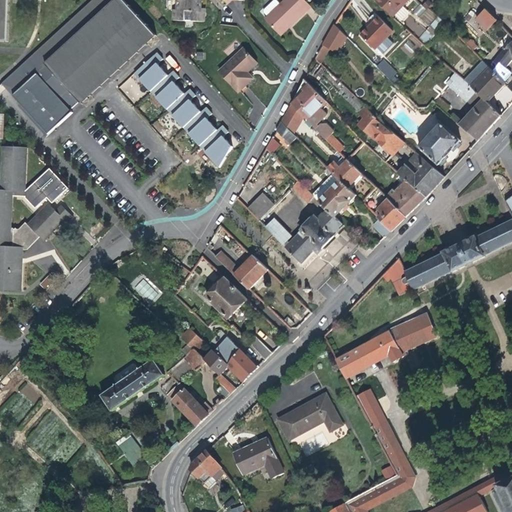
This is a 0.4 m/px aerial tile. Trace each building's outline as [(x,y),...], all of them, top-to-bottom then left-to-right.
[(0,0),(0,42),(9,42),(10,0),(0,0)] [(81,103),(156,34),(124,0),(93,0),(3,84),(49,134),(74,112),(71,110),(80,102),(81,103)] [(205,22),(206,8),(202,8),(202,2),(202,0),(178,0),(178,9),(173,9),(174,20),(205,22)] [(291,26),(312,6),(306,0),(285,0),(266,19),(279,33),(289,24),(291,26)] [(394,17),(409,1),(410,0),(376,0),(388,11),(394,17)] [(429,8),(433,4),(429,0),(423,6),(427,10),(429,8)] [(487,30),(497,20),(487,10),(477,20),(487,30)] [(376,50),(395,31),(381,17),(370,27),(362,36),(376,50)] [(426,46),(446,24),(439,18),(419,40),(426,46)] [(289,28),(291,26),(289,24),(279,33),(281,36),(289,28)] [(413,52),(416,44),(406,40),(403,49),(413,52)] [(511,43),(506,50),(491,67),(507,83),(506,84),(511,90),(511,43)] [(321,64),(331,49),(323,45),(316,59),(321,64)] [(248,72),(258,63),(245,48),(220,71),(239,92),(249,84),(243,77),(248,72)] [(152,92),(169,75),(159,64),(163,59),(158,53),(135,73),(152,92)] [(388,77),(394,70),(384,61),(378,67),(388,77)] [(506,84),(507,83),(491,67),(485,61),(466,81),(472,86),(472,87),(487,102),(488,101),(489,102),(506,84)] [(168,110),(186,94),(175,82),(180,78),(174,71),(169,75),(152,92),(168,110)] [(252,76),(248,72),(243,77),(249,84),(254,79),(252,76)] [(489,102),(488,101),(487,102),(472,87),(472,86),(466,81),(465,80),(457,73),(448,84),(472,105),(465,113),(468,116),(463,123),(461,125),(479,141),(502,116),(489,102)] [(308,121),(328,102),(305,79),(299,92),(292,105),(305,117),(308,121)] [(382,115),(396,99),(384,88),(370,104),(382,115)] [(185,128),(202,112),(191,100),(197,96),(191,89),(186,94),(168,110),(185,128)] [(450,108),(438,97),(434,101),(446,112),(450,108)] [(305,117),(292,105),(288,112),(303,122),(305,117)] [(201,147),(219,130),(208,119),(213,114),(207,107),(202,112),(185,128),(201,147)] [(366,119),(373,112),(367,107),(361,114),(363,116),(366,119)] [(295,135),(303,122),(288,112),(285,116),(282,122),(295,135)] [(405,143),(373,112),(366,119),(360,125),(373,136),(374,135),(382,142),(381,144),(394,155),(405,143)] [(463,123),(454,115),(452,117),(461,125),(463,123)] [(295,135),(282,122),(277,131),(291,144),(298,138),(295,135)] [(454,150),(460,144),(460,143),(462,141),(441,122),(419,147),(439,165),(441,163),(442,164),(448,157),(447,157),(453,150),(454,150)] [(353,156),(321,124),(316,129),(345,157),(349,161),(350,160),(353,156)] [(221,168),(234,147),(224,137),(230,132),(223,126),(219,130),(201,147),(221,168)] [(273,154),(281,145),(273,137),(267,148),(273,154)] [(27,248),(40,235),(45,240),(65,220),(68,223),(74,217),(63,206),(57,211),(50,204),(29,225),(26,222),(20,229),(11,229),(12,191),(25,192),(27,148),(4,147),(3,190),(0,190),(0,289),(21,291),(23,247),(27,248)] [(427,198),(446,177),(418,153),(417,153),(411,161),(420,170),(417,174),(407,165),(399,174),(407,181),(427,198)] [(363,174),(350,160),(349,161),(345,157),(338,164),(336,161),(328,168),(328,169),(333,173),(334,174),(341,181),(342,180),(350,188),(363,174)] [(420,170),(411,161),(407,165),(417,174),(420,170)] [(350,188),(342,180),(341,181),(334,174),(314,195),(314,196),(315,197),(328,209),(337,217),(357,196),(358,196),(350,188)] [(314,195),(299,180),(299,181),(293,187),(308,202),(314,196),(314,195)] [(407,217),(427,198),(407,181),(396,192),(394,190),(387,197),(390,200),(407,217)] [(259,221),(276,205),(264,193),(248,209),(259,221)] [(392,232),(407,217),(390,200),(375,214),(380,219),(392,232)] [(335,236),(344,226),(345,225),(337,217),(328,209),(319,219),(316,216),(302,230),(303,231),(286,248),(302,263),(314,251),(318,246),(322,249),(335,236)] [(400,297),(452,271),(453,273),(471,264),(487,256),(486,255),(511,242),(511,218),(475,237),(474,235),(461,242),(441,251),(441,253),(404,271),(400,258),(383,276),(389,282),(392,279),(400,297)] [(292,236),(275,219),(266,228),(283,245),(292,236)] [(392,232),(380,219),(375,223),(375,227),(386,237),(392,232)] [(175,258),(178,253),(173,250),(170,255),(175,258)] [(236,266),(222,252),(217,258),(235,275),(239,271),(235,267),(236,266)] [(250,290),(270,270),(255,255),(239,271),(235,275),(250,290)] [(45,289),(56,278),(51,274),(40,285),(45,289)] [(145,277),(133,288),(150,305),(161,294),(145,277)] [(230,319),(249,300),(226,279),(208,298),(230,319)] [(405,356),(401,350),(437,334),(428,313),(389,330),(390,332),(337,361),(347,379),(391,356),(394,362),(405,356)] [(295,324),(288,318),(284,323),(290,329),(295,324)] [(202,339),(191,328),(183,337),(186,341),(189,344),(193,348),(202,339)] [(273,353),(255,335),(249,342),(266,360),(273,353)] [(259,368),(242,349),(229,338),(216,352),(230,366),(245,382),(259,368)] [(188,355),(194,349),(193,348),(189,344),(183,350),(188,355)] [(198,372),(208,362),(205,360),(205,359),(194,349),(188,355),(168,372),(179,383),(185,377),(184,375),(193,367),(198,372)] [(230,366),(216,352),(215,350),(205,360),(208,362),(220,375),(221,376),(222,375),(230,366)] [(40,380),(21,359),(17,364),(36,385),(40,380)] [(113,411),(165,375),(155,360),(103,396),(113,411)] [(215,411),(206,402),(202,406),(181,383),(180,384),(169,395),(198,426),(215,411)] [(35,402),(40,395),(27,385),(22,392),(35,402)] [(232,394),(224,386),(219,390),(227,399),(232,394)] [(290,441),(326,421),(331,432),(344,425),(327,394),(279,420),(290,441)] [(400,454),(402,454),(385,422),(384,422),(381,417),(371,423),(399,476),(404,487),(410,484),(412,477),(400,454)] [(147,458),(129,434),(118,442),(126,453),(125,453),(135,467),(147,458)] [(285,473),(269,438),(235,454),(244,475),(268,464),(274,478),(285,473)] [(226,473),(208,451),(194,465),(192,469),(205,484),(206,483),(210,487),(226,473)] [(497,485),(511,478),(511,468),(496,477),(497,479),(433,511),(444,511),(479,494),(497,485)] [(365,511),(364,508),(404,487),(399,476),(347,503),(351,511),(365,511)] [(511,511),(511,478),(497,485),(498,488),(494,491),(493,491),(493,492),(493,493),(502,511),(511,511)] [(488,511),(479,494),(444,511),(488,511)] [(351,511),(347,503),(328,511),(351,511)]
